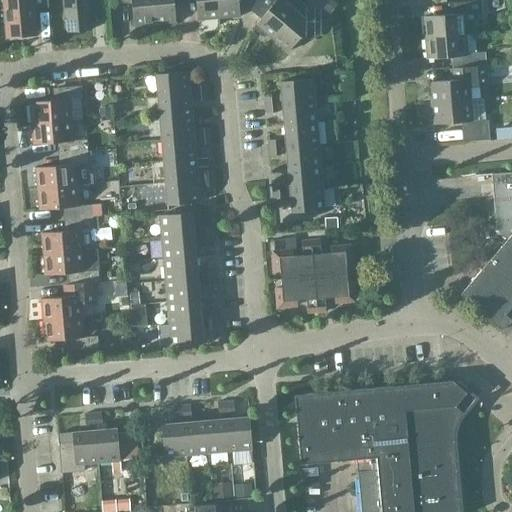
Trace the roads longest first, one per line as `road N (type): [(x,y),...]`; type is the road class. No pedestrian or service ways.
road 1 (residential): [(18,378),(3,89),(16,72),(41,63),(183,53),(212,65),(222,81),(234,193),(245,212),(262,354)]
road 2 (residential): [(18,378),(262,354)]
road 3 (residential): [(417,325),(401,157)]
road 4 (residential): [(262,354),(417,325)]
road 5 (residential): [(275,511),(262,354)]
road 6 (residential): [(401,157),(392,0)]
road 7 (residential): [(30,511),(18,378)]
